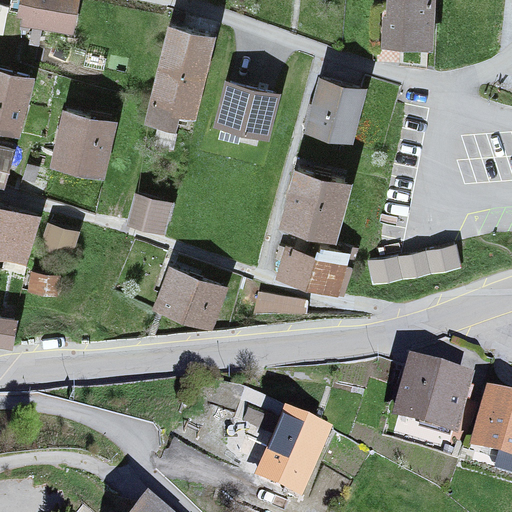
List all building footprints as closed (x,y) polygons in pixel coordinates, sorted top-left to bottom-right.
[(72,0),(13,0),(11,22),(69,30),(72,0)] [(434,0),(386,0),(385,44),(433,46),(434,0)] [(205,31),(158,22),(139,123),(187,131),(202,50),(205,31)] [(29,73),(0,67),(0,128),(17,132),(29,73)] [(364,83),(317,74),(306,132),(352,141),(364,83)] [(275,89),(219,78),(210,126),(266,136),(275,89)] [(109,116),(55,106),(43,164),(97,175),(109,116)] [(13,146),(0,143),(0,184),(4,185),(13,146)] [(340,174),(282,162),(270,223),(328,234),(340,174)] [(171,201),(133,195),(127,227),(165,234),(171,201)] [(39,213),(0,203),(0,256),(27,264),(39,213)] [(80,231),(47,223),(40,251),(74,259),(80,231)] [(456,243),(369,263),(375,292),(463,272),(456,243)] [(349,259),(287,244),(279,278),(341,293),(349,259)] [(226,286),(166,266),(151,312),(212,331),(226,286)] [(62,275),(31,272),(28,295),(60,298),(62,275)] [(310,302),(258,291),(253,314),(307,315),(310,302)] [(11,318),(0,316),(0,347),(7,349),(11,318)] [(466,381),(400,365),(387,423),(453,438),(466,381)] [(511,402),(480,394),(465,452),(511,464),(511,402)] [(333,439),(285,416),(253,480),(301,503),(333,439)]
